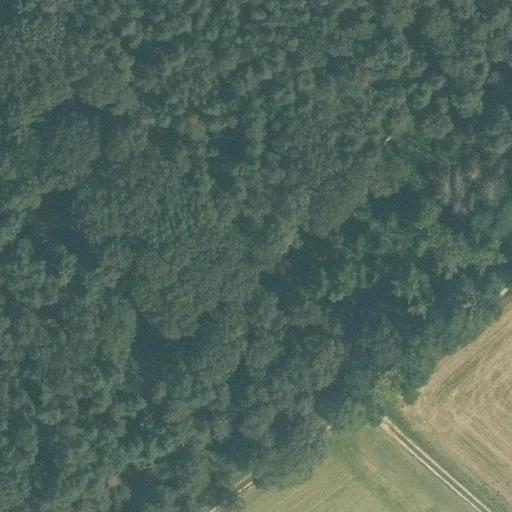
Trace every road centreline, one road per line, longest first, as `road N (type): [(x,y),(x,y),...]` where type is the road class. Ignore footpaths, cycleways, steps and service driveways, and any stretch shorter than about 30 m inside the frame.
road 1 (track): [(206,511),(360,402),(0,65)]
road 2 (track): [(482,511),(360,402),(511,277)]
